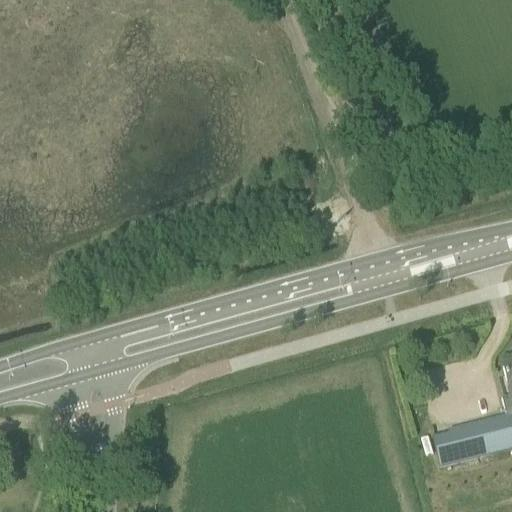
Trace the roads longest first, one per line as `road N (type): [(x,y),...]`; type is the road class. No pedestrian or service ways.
road 1 (secondary): [(511,228),(94,338)]
road 2 (secondary): [(110,366),(511,255)]
road 3 (track): [(392,320),(277,0)]
road 4 (unclassified): [(108,490),(110,366)]
road 5 (unclassified): [(79,374),(75,415),(108,490)]
